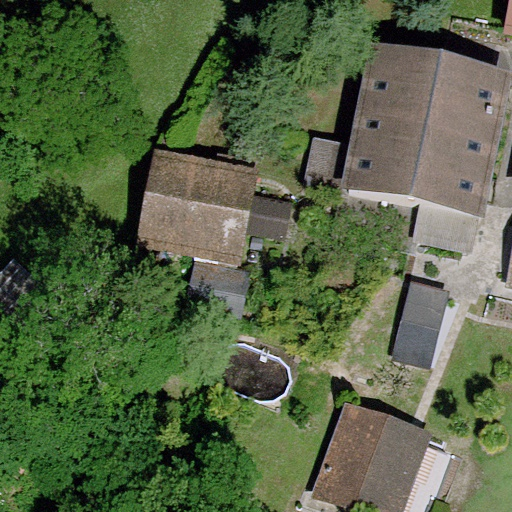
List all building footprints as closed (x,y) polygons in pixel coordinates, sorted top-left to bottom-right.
[(497,173),(511,101),(449,88),(381,74),(364,156),(322,148),(311,201),(484,236),(497,173)] [(239,279),(256,193),(158,175),(142,261),(239,279)] [(198,279),(190,317),(240,328),(248,289),(198,279)] [(450,303),(416,294),(398,366),(432,375),(450,303)] [(350,420),(319,505),(338,511),(402,511),(426,448),(350,420)]
